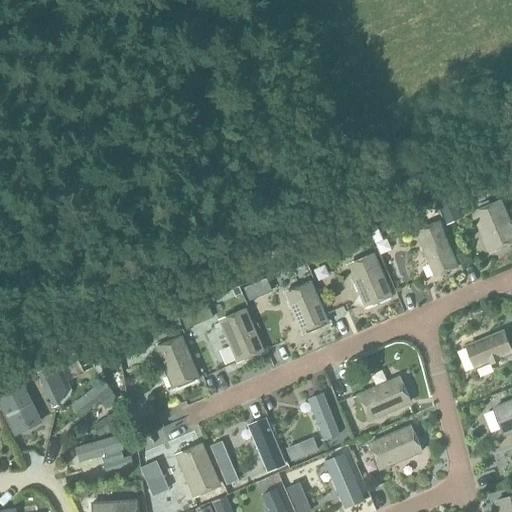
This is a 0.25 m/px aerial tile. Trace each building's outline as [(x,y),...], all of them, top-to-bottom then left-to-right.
[(454,195),(438,202),(447,224),(463,217),(454,195)] [(511,222),(501,198),(473,209),(491,252),(511,243),(511,222)] [(441,218),(413,230),(432,276),(460,265),(441,218)] [(377,226),(368,230),(375,244),(383,240),(377,226)] [(374,251),(346,263),(364,306),(392,294),(374,251)] [(317,261),(305,268),(312,281),(325,274),(317,261)] [(310,278),(282,290),(300,333),(328,321),(310,278)] [(256,330),(275,326),(271,305),(252,309),(256,330)] [(245,306),(217,318),(235,361),(263,349),(245,306)] [(511,349),(504,330),(465,346),(475,371),(511,356),(511,349)] [(181,333),(153,345),(171,388),(199,376),(181,333)] [(54,366),(37,374),(53,407),(57,405),(66,392),(54,366)] [(355,393),(367,421),(411,403),(399,375),(355,393)] [(102,381),(69,406),(79,418),(111,393),(102,381)] [(21,383),(0,394),(0,410),(14,437),(41,423),(21,383)] [(322,391),(306,398),(324,441),(340,435),(322,391)] [(511,399),(492,408),(504,438),(511,435),(511,399)] [(265,416),(246,424),(266,471),(285,464),(265,416)] [(107,417),(93,426),(99,436),(113,427),(107,417)] [(366,441),(378,469),(422,451),(410,423),(366,441)] [(73,449),(78,463),(120,450),(115,435),(73,449)] [(202,442),(174,454),(191,495),(219,483),(202,442)] [(476,468),(487,464),(481,444),(470,448),(476,468)] [(342,452),(324,460),(343,507),(362,499),(342,452)] [(285,511),(275,487),(260,494),(266,511),(285,511)] [(511,511),(511,497),(497,501),(499,511),(511,511)] [(136,511),(136,501),(89,503),(89,511),(136,511)]
